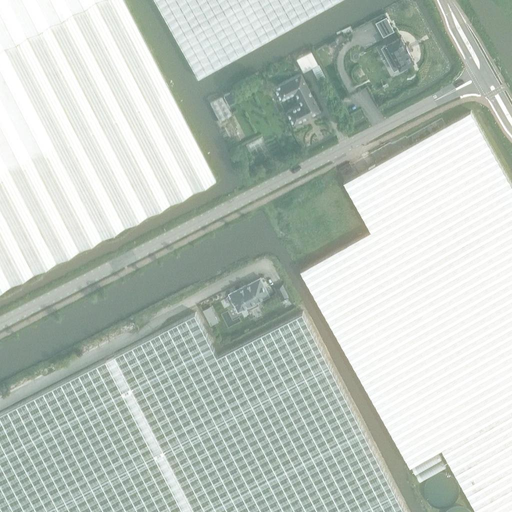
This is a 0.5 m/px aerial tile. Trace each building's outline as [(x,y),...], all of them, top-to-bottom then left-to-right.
[(0,0),(0,288),(216,178),(124,0),(0,0)] [(152,0),(155,3),(164,21),(174,38),(184,56),(191,66),(194,72),(197,77),(205,73),(240,53),(272,36),(274,35),(295,23),(336,0),(152,0)] [(386,16),(376,22),(383,36),(394,30),(386,16)] [(388,44),(385,45),(389,52),(385,54),(390,63),(396,60),(400,67),(400,68),(414,60),(411,53),(410,52),(411,51),(407,43),(406,44),(401,36),(387,43),(388,44)] [(296,58),(303,72),(318,64),(311,50),(296,58)] [(293,92),(299,104),(286,111),(292,122),(319,109),(300,73),(274,86),(280,98),(293,92)] [(234,89),(224,95),(228,104),(239,98),(234,89)] [(221,96),(210,102),(219,120),(231,114),(221,96)] [(371,230),(301,270),(411,466),(442,448),(477,511),(511,511),(511,184),(471,111),(344,181),(371,230)] [(261,279),(246,287),(246,285),(230,293),(231,295),(228,296),(233,306),(236,305),(239,311),(247,306),(248,309),(258,304),(257,301),(267,296),(266,295),(269,293),(261,279)] [(22,421),(33,443),(0,460),(0,511),(406,511),(305,315),(151,394),(135,362),(22,421)]
